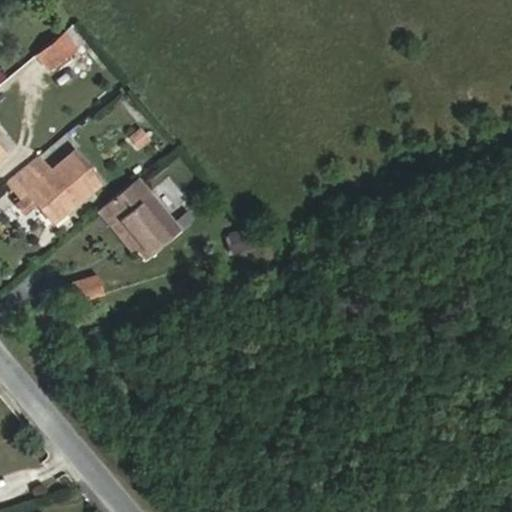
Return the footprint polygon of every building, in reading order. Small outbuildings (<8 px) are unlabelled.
[(82,43),(68,26),(61,32),(75,49),(82,43)] [(49,70),(75,49),(61,32),(35,54),(49,70)] [(16,65),(11,57),(0,66),(5,73),(16,65)] [(51,222),(100,182),(74,151),(51,170),(38,155),(6,182),(19,198),(33,186),(41,197),(35,202),(51,222)] [(146,258),(179,231),(172,222),(135,178),(100,207),(114,224),(116,222),(134,244),(146,258)] [(41,197),(33,186),(19,198),(14,202),(23,212),(35,202),(41,197)] [(134,244),(116,222),(114,224),(100,207),(97,210),(129,249),(134,244)] [(192,221),(185,212),(172,222),(179,231),(192,221)] [(235,257),(252,246),(238,227),(222,238),(235,257)] [(103,293),(98,276),(68,285),(73,302),(103,293)]
